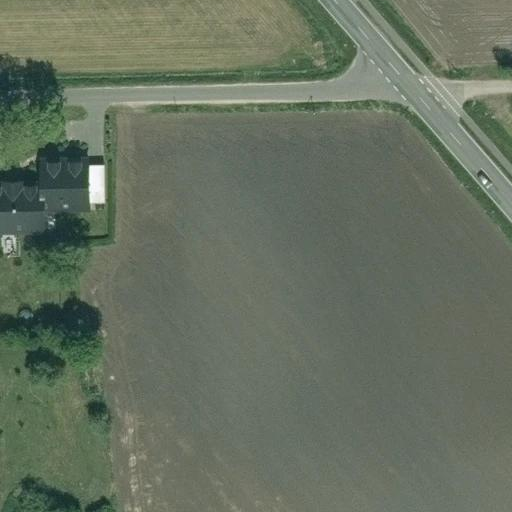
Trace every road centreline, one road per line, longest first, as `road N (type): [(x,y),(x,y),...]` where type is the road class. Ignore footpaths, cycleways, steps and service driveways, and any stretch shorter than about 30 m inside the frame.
road 1 (unclassified): [(0,100),(412,84)]
road 2 (tertiary): [(412,84),(511,199)]
